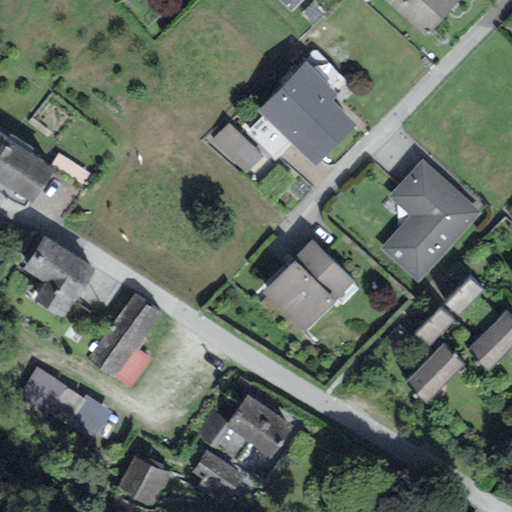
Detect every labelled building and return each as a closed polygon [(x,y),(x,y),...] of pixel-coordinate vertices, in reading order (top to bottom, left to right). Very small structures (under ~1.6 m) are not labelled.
[(280,0),(292,11),(303,0),(280,0)] [(460,1),(458,0),(387,0),(426,36),(460,1)] [(292,145),(315,167),(356,127),(331,102),(336,97),(304,65),(258,111),(264,116),(292,145)] [(275,161),(292,145),(264,116),(247,133),(275,161)] [(245,173),(262,158),(229,124),(210,141),(245,173)] [(54,169),(0,133),(0,184),(32,204),(54,169)] [(482,212),(421,159),(388,198),(407,215),(377,250),(418,285),(482,212)] [(63,318),(94,270),(44,238),(24,269),(46,283),(35,300),(63,318)] [(354,281),(311,239),(262,292),(304,332),(354,281)] [(438,297),(457,316),(482,292),(463,273),(438,297)] [(159,312),(135,296),(87,362),(112,380),(114,377),(134,348),(159,312)] [(428,345),(452,322),(433,302),(408,325),(428,345)] [(511,316),(506,310),(467,350),(488,371),(511,347),(511,316)] [(464,365),(442,344),(404,384),(426,405),(464,365)] [(134,348),(114,377),(131,389),(151,359),(134,348)] [(84,399),(37,367),(21,393),(92,441),(111,412),(86,395),(84,399)] [(293,425),(248,396),(228,422),(213,410),(197,434),(232,459),(245,441),(270,459),(293,425)] [(241,476),(206,451),(191,472),(202,480),(197,487),(221,505),(241,476)] [(167,476),(134,459),(119,487),(153,504),(167,476)]
